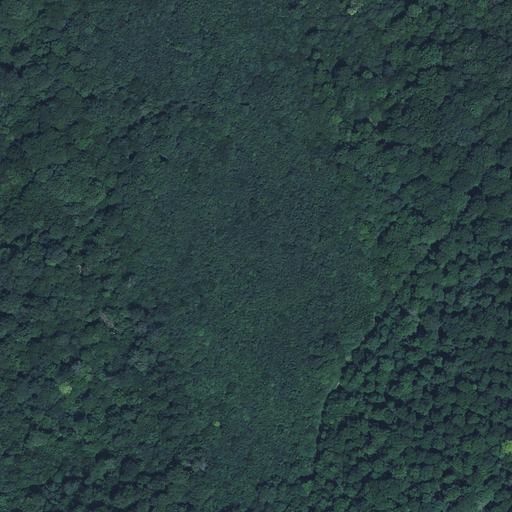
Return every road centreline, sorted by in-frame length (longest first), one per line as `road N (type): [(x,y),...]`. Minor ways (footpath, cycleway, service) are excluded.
road 1 (track): [(388,314),(511,141)]
road 2 (track): [(511,481),(491,493),(437,488),(358,511)]
